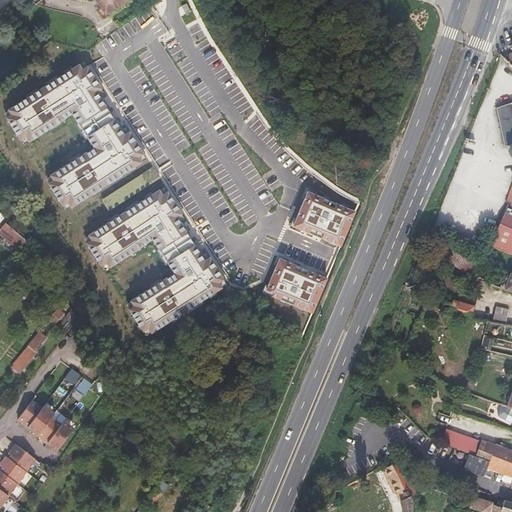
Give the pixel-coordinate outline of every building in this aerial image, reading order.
[(126,0),(96,0),(106,14),(126,0)] [(151,14),(99,48),(108,61),(159,28),(151,14)] [(43,63),(73,59),(72,44),(42,48),(43,63)] [(511,44),(511,45),(511,47),(511,53),(503,57),(511,65),(511,44)] [(22,139),(27,136),(30,141),(67,118),(65,114),(70,111),(72,114),(74,113),(96,148),(94,149),(96,153),(91,156),(88,152),(52,175),(55,180),(50,183),(64,205),(69,202),(72,207),(143,162),(140,157),(145,154),(131,132),(126,135),(98,91),(103,88),(89,66),(84,69),(81,64),(10,109),(14,114),(8,118),(22,139)] [(511,102),(497,108),(504,146),(511,144),(511,102)] [(88,243),(102,265),(107,262),(110,267),(147,244),(146,243),(154,239),(176,274),(168,279),(168,278),(132,301),(135,306),(130,309),(144,331),(149,328),(152,333),(223,288),(220,283),(224,280),(211,258),(206,261),(178,217),(183,214),(169,192),(164,195),(161,190),(90,235),(93,240),(88,243)] [(294,226),(341,246),(356,211),(309,191),(294,226)] [(511,204),(508,203),(488,244),(511,253),(511,204)] [(0,229),(0,232),(20,250),(27,241),(5,223),(0,229)] [(478,261),(454,248),(448,260),(468,278),(472,270),(478,261)] [(44,284),(54,271),(50,266),(53,263),(47,255),(43,260),(40,257),(25,274),(37,284),(38,282),(43,286),(44,284)] [(313,313),(328,278),(280,259),(267,290),(275,293),(274,296),(313,313)] [(477,281),(480,273),(472,270),(468,278),(477,281)] [(60,280),(54,271),(44,284),(46,286),(49,282),(56,287),(58,285),(60,283),(60,280)] [(511,273),(508,280),(506,279),(503,289),(511,291),(511,273)] [(46,300),(38,293),(31,302),(39,308),(46,300)] [(63,300),(57,295),(48,307),(54,312),(63,300)] [(472,319),(476,306),(453,299),(451,304),(446,313),(472,319)] [(506,325),(509,309),(496,306),(492,322),(506,325)] [(65,314),(58,308),(49,320),(55,326),(65,314)] [(72,309),(65,318),(73,324),(77,319),(72,309)] [(40,331),(11,367),(20,374),(37,353),(35,351),(47,337),(40,331)] [(493,341),(485,339),(483,349),(490,351),(493,341)] [(438,378),(446,363),(431,358),(425,369),(438,378)] [(73,368),(65,377),(73,384),(81,374),(73,368)] [(83,377),(73,397),(83,401),(92,382),(83,377)] [(77,404),(69,398),(61,408),(69,414),(77,404)] [(19,418),(58,449),(75,428),(65,420),(62,424),(52,416),(54,412),(45,404),(42,408),(32,401),(19,418)] [(511,407),(507,406),(504,404),(501,406),(497,415),(498,417),(511,422),(511,420),(511,419),(511,449),(496,443),(495,444),(482,439),(481,441),(447,429),(442,443),(469,453),(490,461),(492,454),(511,461),(511,407)] [(0,505),(36,458),(17,443),(10,452),(13,454),(10,458),(7,456),(1,464),(4,466),(0,471),(0,505)] [(511,511),(511,461),(492,454),(490,461),(469,453),(463,468),(483,476),(486,468),(511,477),(511,502),(505,500),(501,508),(493,504),(468,496),(471,508),(482,511),(501,511),(502,511),(504,511),(511,511)] [(416,494),(407,475),(397,460),(385,468),(400,501),(403,511),(413,511),(413,501),(412,496),(413,496),(416,494)] [(156,488),(144,504),(150,509),(163,493),(156,488)]
